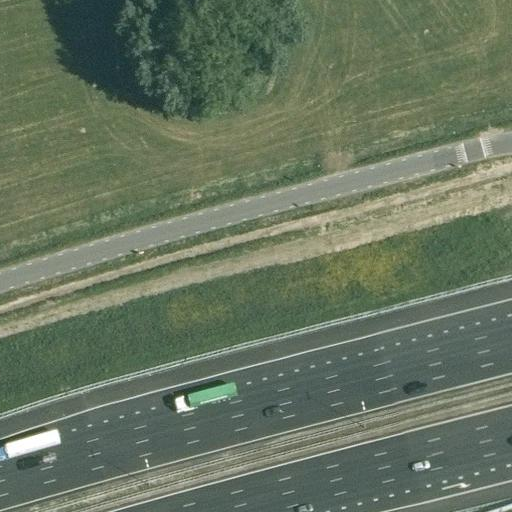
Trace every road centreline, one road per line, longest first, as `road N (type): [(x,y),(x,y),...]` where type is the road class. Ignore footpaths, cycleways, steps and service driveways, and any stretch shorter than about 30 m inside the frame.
road 1 (unclassified): [(0,284),(277,202),(511,144)]
road 2 (motorway): [(511,345),(0,483)]
road 3 (motorway): [(220,511),(511,435)]
